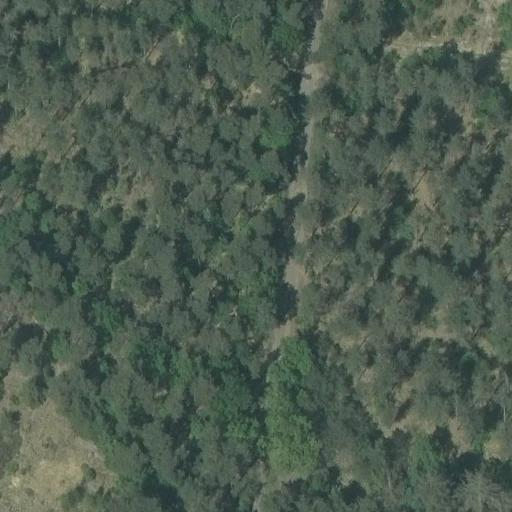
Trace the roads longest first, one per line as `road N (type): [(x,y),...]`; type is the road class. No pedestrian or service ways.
road 1 (track): [(263,484),(264,413),(0,229)]
road 2 (track): [(309,61),(264,413)]
road 3 (track): [(263,484),(511,508)]
road 4 (track): [(309,61),(511,90)]
